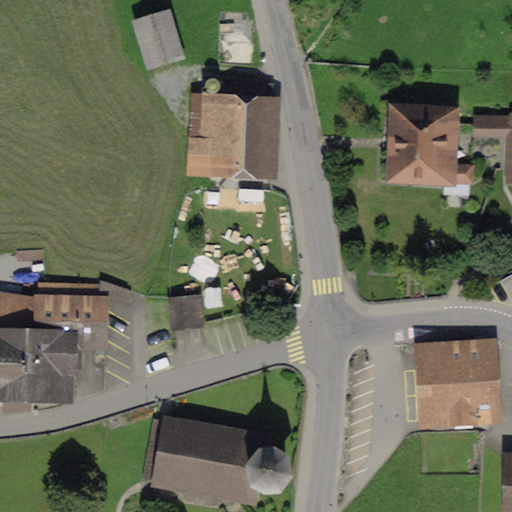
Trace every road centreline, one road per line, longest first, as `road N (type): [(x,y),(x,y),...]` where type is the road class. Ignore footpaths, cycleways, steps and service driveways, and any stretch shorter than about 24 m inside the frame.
road 1 (residential): [(0,429),(44,425),(333,331)]
road 2 (tertiary): [(333,331),(270,0)]
road 3 (tertiary): [(315,511),(333,331)]
road 4 (residential): [(333,331),(457,322),(511,331)]
